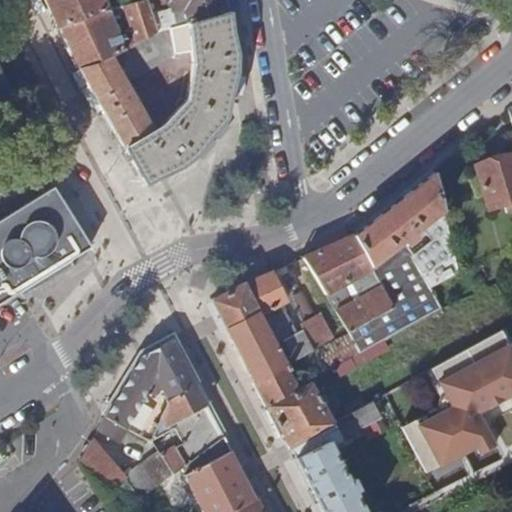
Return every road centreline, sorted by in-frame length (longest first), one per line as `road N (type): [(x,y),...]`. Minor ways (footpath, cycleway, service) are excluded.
road 1 (residential): [(0,398),(51,363),(136,281),(198,249),(309,226)]
road 2 (residential): [(309,226),(511,60)]
road 3 (residential): [(269,0),(309,226)]
